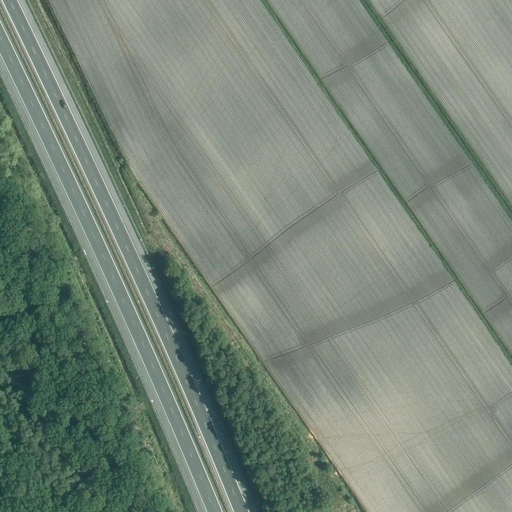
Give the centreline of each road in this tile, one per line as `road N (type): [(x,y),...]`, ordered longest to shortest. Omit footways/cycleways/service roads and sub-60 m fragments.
road 1 (motorway): [(245,511),(10,0)]
road 2 (motorway): [(0,39),(213,511)]
